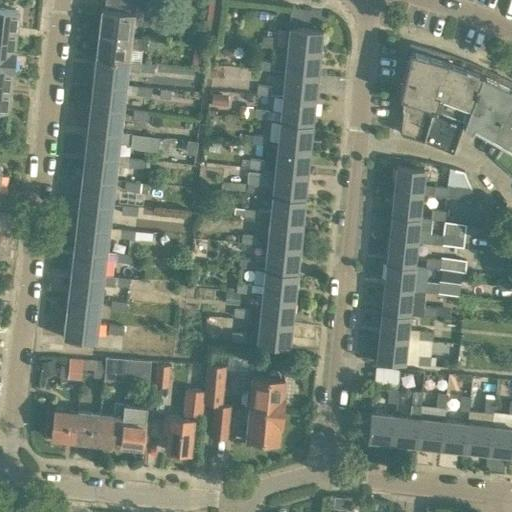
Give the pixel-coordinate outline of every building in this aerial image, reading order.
[(102,8),(99,32),(130,36),(130,35),(131,21),(151,23),(154,0),(105,0),(104,9),(102,8)] [(0,30),(16,32),(18,11),(0,9),(0,30)] [(289,28),(287,53),(320,56),(323,32),(289,28)] [(0,50),(13,52),(16,32),(0,30),(0,50)] [(96,56),(127,59),(129,46),(146,48),(146,46),(161,48),(162,39),(147,37),(130,35),(130,36),(99,32),(96,56)] [(263,45),(278,46),(278,37),(263,36),(263,45)] [(446,59),(439,56),(410,48),(399,95),(403,96),(400,131),(424,139),(433,108),(432,107),(446,59)] [(0,70),(11,72),(13,72),(15,52),(13,52),(0,50),(0,70)] [(287,53),(284,77),(317,81),(320,56),(287,53)] [(127,59),(96,56),(94,80),(124,83),(126,70),(140,72),(141,60),(127,59)] [(274,61),(259,59),(258,68),(273,70),(274,61)] [(433,108),(424,139),(426,139),(453,150),(462,123),(461,122),(479,71),(453,61),(446,59),(432,107),(433,108)] [(155,63),(141,61),(140,70),(154,72),(155,63)] [(0,90),(9,92),(11,72),(0,70),(0,90)] [(511,86),(480,71),(479,71),(461,122),(462,123),(470,127),(473,122),(511,143),(511,86)] [(284,77),(281,101),(315,105),(317,81),(284,77)] [(91,103),(121,107),(124,83),(94,80),(91,103)] [(152,86),(137,84),(137,93),(151,94),(152,86)] [(256,93),(271,95),(272,85),(257,84),(256,93)] [(0,111),(7,113),(9,92),(0,90),(0,111)] [(281,101),(279,126),(312,129),(315,105),(281,101)] [(91,103),(88,126),(119,130),(121,107),(91,103)] [(148,110),(133,108),(132,118),(148,119),(148,110)] [(254,108),(253,118),(268,119),(269,109),(254,108)] [(119,130),(88,126),(85,150),(116,153),(118,139),(130,141),(130,146),(157,149),(159,135),(140,133),(130,131),(119,130)] [(279,126),(276,150),(310,154),(312,129),(279,126)] [(251,142),(266,144),(267,135),(252,133),(251,142)] [(113,177),(115,164),(126,165),(142,167),(143,157),(127,156),(127,155),(116,154),(116,153),(85,150),(83,173),(113,177)] [(276,150),(274,175),(307,178),(310,154),(276,150)] [(264,159),(249,158),(248,167),(263,169),(264,159)] [(397,167),(394,191),(422,194),(422,192),(470,198),(472,187),(464,172),(449,169),(447,185),(423,182),(425,170),(397,167)] [(113,177),(83,173),(80,197),(111,200),(113,177)] [(274,175),(271,199),(304,202),(307,178),(274,175)] [(141,181),(124,179),(123,188),(140,190),(141,181)] [(262,184),(247,182),(245,192),(260,194),(262,184)] [(420,218),(422,194),(394,191),(392,215),(420,218)] [(80,197),(77,220),(108,224),(109,212),(137,214),(138,205),(110,202),(111,200),(80,197)] [(244,207),(243,217),(258,218),(269,219),(268,223),(302,227),(304,202),(271,199),(270,210),(259,209),(244,207)] [(230,202),(214,201),(213,212),(229,213),(230,202)] [(431,208),(430,218),(444,219),(446,210),(431,208)] [(392,215),(389,239),(417,242),(420,218),(392,215)] [(75,244),(105,247),(108,224),(77,220),(75,244)] [(268,223),(266,248),(299,251),(302,227),(268,223)] [(134,238),(135,229),(121,227),(120,237),(134,238)] [(257,234),(242,232),(241,242),(255,243),(257,234)] [(428,232),(427,241),(441,243),(442,233),(428,232)] [(414,266),(417,242),(389,239),(387,263),(414,266)] [(75,244),(72,267),(102,271),(105,247),(75,244)] [(264,268),(263,272),(297,276),(299,251),(266,248),(265,259),(264,268)] [(132,253),(117,251),(115,260),(131,262),(139,263),(140,254),(132,253)] [(426,256),(425,266),(439,268),(441,258),(426,256)] [(239,266),(252,267),(253,258),(240,257),(239,266)] [(387,263),(384,287),(412,290),(414,266),(387,263)] [(69,291),(99,294),(102,271),(72,267),(69,291)] [(263,272),(261,297),(294,300),(297,276),(263,272)] [(130,276),(114,275),(113,284),(129,286),(130,276)] [(424,280),(423,290),(437,291),(438,282),(424,280)] [(249,292),(250,283),(237,281),(236,291),(239,291),(249,292)] [(189,285),(188,297),(222,298),(222,286),(189,285)] [(409,314),(412,290),(384,287),(382,311),(409,314)] [(239,303),(239,291),(236,291),(225,290),(224,302),(239,303)] [(69,291),(66,314),(96,318),(99,294),(69,291)] [(261,297),(258,321),(291,324),(294,300),(261,297)] [(126,310),(127,301),(111,299),(110,308),(126,310)] [(435,306),(421,305),(420,314),(434,316),(435,306)] [(249,308),(233,306),(232,315),(248,317),(249,308)] [(382,311),(379,335),(407,338),(409,314),(382,311)] [(93,342),(96,318),(66,314),(64,338),(93,342)] [(256,343),(255,345),(289,349),(289,348),(291,324),(258,321),(256,343)] [(125,324),(108,322),(107,331),(123,333),(125,324)] [(433,330),(418,328),(417,339),(432,340),(433,330)] [(246,333),(231,331),(230,340),(245,341),(246,333)] [(404,363),(407,338),(379,335),(376,360),(404,363)] [(430,355),(416,353),(415,363),(429,365),(430,355)] [(126,379),(129,358),(107,356),(105,378),(126,379)] [(81,367),(82,358),(71,357),(70,366),(81,367)] [(129,358),(126,379),(150,381),(151,359),(129,358)] [(168,365),(156,364),(154,385),(167,386),(168,365)] [(225,366),(207,364),(203,402),(213,403),(221,404),(225,366)] [(252,374),(248,406),(283,410),(284,394),(282,394),(284,377),(252,374)] [(398,388),(389,387),(387,401),(396,402),(398,388)] [(203,390),(185,388),(183,412),(201,414),(203,390)] [(409,416),(395,414),(392,440),(416,443),(419,417),(422,390),(412,389),(409,416)] [(447,392),(437,392),(435,406),(445,408),(447,392)] [(470,395),(460,394),(459,409),(469,409),(470,395)] [(495,398),(485,397),(484,412),(493,413),(495,398)] [(99,413),(96,442),(118,445),(122,416),(123,401),(115,400),(113,415),(99,413)] [(122,416),(118,445),(141,447),(146,404),(133,403),(123,401),(122,416)] [(230,405),(221,404),(213,403),(210,435),(227,436),(230,405)] [(283,410),(248,406),(245,438),(277,441),(279,425),(281,425),(283,410)] [(50,436),(73,439),(77,410),(54,407),(50,436)] [(99,413),(77,410),(73,439),(96,442),(99,413)] [(392,440),(395,414),(370,411),(367,438),(392,440)] [(191,417),(163,414),(162,434),(167,435),(166,451),(188,452),(191,417)] [(419,417),(416,443),(440,446),(443,420),(419,417)] [(467,423),(443,420),(440,446),(464,449),(467,423)] [(491,425),(467,423),(464,449),(488,451),(491,425)] [(511,427),(491,425),(488,451),(511,454),(511,427)]
